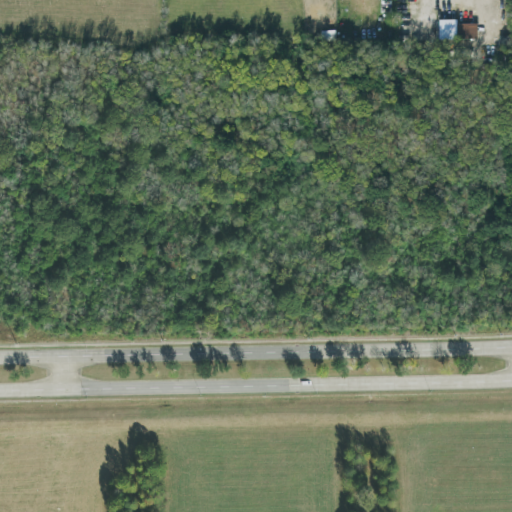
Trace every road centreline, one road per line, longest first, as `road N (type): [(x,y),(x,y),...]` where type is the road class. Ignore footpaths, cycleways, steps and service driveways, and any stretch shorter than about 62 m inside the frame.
road 1 (secondary): [(0,391),(511,380)]
road 2 (secondary): [(511,346),(0,357)]
